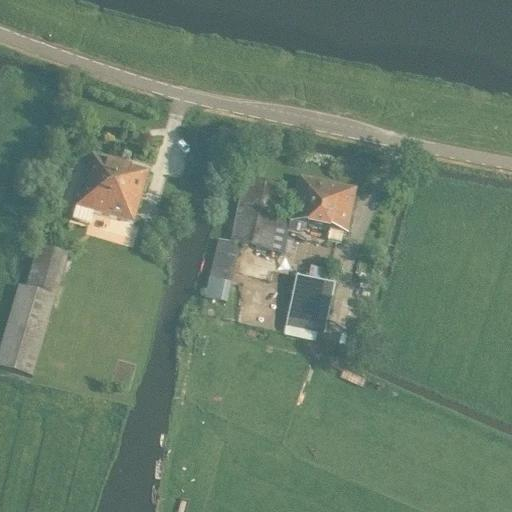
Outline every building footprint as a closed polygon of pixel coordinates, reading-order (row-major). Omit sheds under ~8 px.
[(133,224),(148,173),(91,157),(77,205),(73,219),(89,224),(93,212),(133,224)] [(305,226),(328,231),(346,235),(351,212),(351,211),(355,190),(299,178),(291,215),(279,212),(284,189),(264,185),(244,181),(231,243),(231,244),(233,245),(251,249),(282,255),(287,232),(298,235),(300,227),(304,228),(305,226)] [(209,280),(224,283),(233,245),(231,244),(231,243),(217,240),(209,280)] [(0,369),(32,378),(67,255),(38,247),(26,290),(18,288),(1,347),(2,348),(0,355),(0,369)] [(322,335),(325,321),(333,286),(295,278),(288,313),(285,327),(322,335)] [(182,496),(191,498),(195,478),(186,476),(182,496)]
